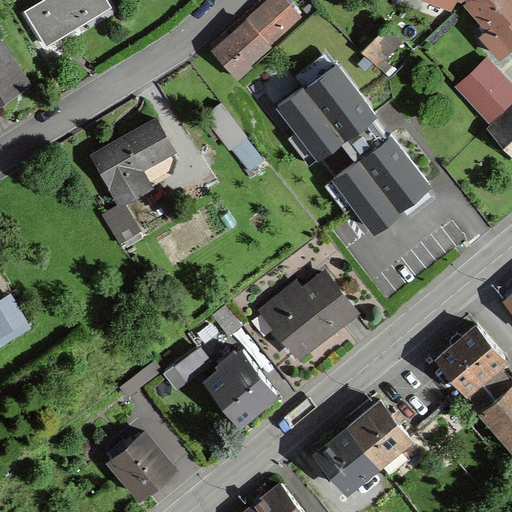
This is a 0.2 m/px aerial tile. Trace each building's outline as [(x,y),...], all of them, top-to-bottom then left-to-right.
[(42,0),(31,6),(46,32),(58,25),(62,32),(80,22),(77,18),(92,10),(104,3),(102,0),(42,0)] [(270,0),(266,4),(250,18),(271,41),(302,14),(290,0),(270,0)] [(511,0),(470,0),(488,19),(483,23),(488,29),(485,31),(504,53),(511,45),(511,0)] [(250,60),(271,41),(250,18),(240,27),(233,33),(217,47),(241,74),(254,63),(250,60)] [(366,47),(380,62),(408,36),(394,21),(366,47)] [(229,29),(213,43),(217,47),(233,33),(229,29)] [(5,38),(0,41),(0,95),(8,91),(29,78),(5,38)] [(306,85),(337,61),(329,51),(298,75),(306,85)] [(462,82),(478,100),(502,78),(486,60),(462,82)] [(280,105),(299,128),(300,130),(302,128),(311,139),(308,141),(319,155),(320,154),(341,137),(357,158),(336,175),(335,176),(356,202),(375,227),(402,207),(401,205),(403,203),(429,183),(431,181),(392,132),(389,134),(373,113),(376,111),(337,61),(306,85),(280,105)] [(511,88),(502,78),(478,100),(494,117),(511,101),(511,88)] [(249,131),(224,99),(208,112),(233,144),(249,131)] [(511,150),(511,115),(509,112),(491,128),(511,150)] [(142,164),(173,146),(174,145),(158,116),(124,136),(94,153),(120,196),(140,184),(132,170),(142,164)] [(310,161),(319,155),(308,141),(311,139),(302,128),(300,130),(299,128),(290,135),(310,161)] [(320,154),(336,175),(357,158),(341,137),(320,154)] [(177,152),(173,146),(142,164),(150,178),(170,165),(177,152)] [(150,178),(142,164),(132,170),(140,184),(150,178)] [(347,209),(356,202),(335,176),(327,183),(347,209)] [(436,193),(429,183),(403,203),(411,212),(425,201),(436,193)] [(122,199),(103,211),(120,238),(139,226),(122,199)] [(356,307),(328,271),(308,287),(307,285),(301,289),(295,282),(267,304),(302,349),(332,325),(356,307)] [(12,293),(0,299),(0,330),(1,332),(26,316),(12,293)] [(246,323),(230,302),(215,313),(231,333),(246,323)] [(459,340),(439,357),(466,389),(499,361),(507,355),(479,322),(459,340)] [(209,357),(200,344),(168,367),(177,380),(209,357)] [(260,402),(277,388),(243,348),(237,353),(234,350),(217,364),(220,368),(206,379),(240,419),(260,402)] [(493,400),(511,383),(511,375),(499,361),(466,389),(469,392),(480,384),(493,400)] [(511,442),(511,383),(493,400),(483,408),(511,442)] [(469,392),(483,408),(493,400),(480,384),(469,392)] [(350,425),(379,461),(410,436),(381,400),(366,412),(350,425)] [(348,486),(379,461),(350,425),(335,437),(319,450),(348,486)] [(148,429),(129,444),(116,455),(113,458),(142,492),(160,477),(176,463),(148,429)] [(116,455),(129,444),(125,438),(111,450),(116,455)] [(244,511),(306,511),(283,482),(261,499),(244,511)]
